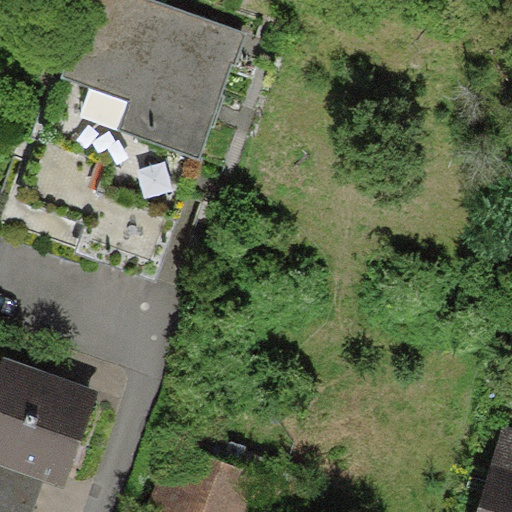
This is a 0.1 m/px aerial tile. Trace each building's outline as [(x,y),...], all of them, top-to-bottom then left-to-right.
[(240,34),(139,0),(83,0),(29,158),(22,156),(0,219),(0,223),(76,249),(73,257),(154,284),(192,175),(213,113),(233,53),(240,34)] [(65,491),(95,395),(2,367),(0,372),(0,470),(44,484),(65,491)] [(511,511),(511,435),(496,431),(473,511),(511,511)] [(270,511),(278,490),(177,454),(155,511),(270,511)] [(34,511),(44,484),(0,470),(0,511),(34,511)]
